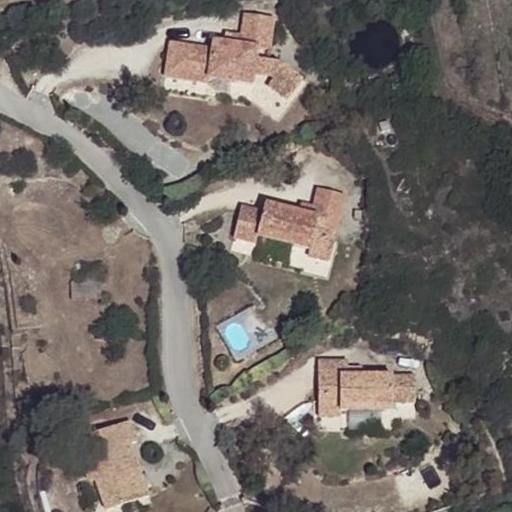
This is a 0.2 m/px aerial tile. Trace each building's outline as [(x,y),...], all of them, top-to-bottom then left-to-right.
[(166,48),(161,83),(204,89),(205,84),(249,91),(250,81),(253,65),(254,54),(266,57),(271,25),(241,20),(238,42),(236,52),(221,50),(210,49),(209,55),(166,48)] [(221,50),(236,52),(238,42),(223,39),(221,50)] [(275,69),(253,65),(250,81),(271,85),(266,90),(285,105),(299,86),(275,69)] [(405,197),(411,185),(409,180),(405,179),(401,181),(394,192),(405,197)] [(261,239),(313,252),(316,241),(337,245),(348,198),(321,191),(317,209),(315,219),(301,216),(269,208),(267,216),(245,210),(237,241),(259,247),(261,239)] [(301,216),(315,219),(317,209),(304,206),(301,216)] [(313,252),(312,260),(332,264),(337,245),(316,241),(313,252)] [(105,279),(74,279),(73,309),(105,309),(105,294),(105,279)] [(88,331),(88,342),(101,345),(101,333),(88,331)] [(350,364),(321,364),(321,401),(336,401),(336,402),(343,402),(343,413),(396,413),(396,405),(418,405),(418,378),(365,379),(350,379),(350,370),(350,364)] [(365,370),(350,370),(350,379),(365,379),(365,370)] [(343,402),(336,402),(336,401),(321,401),(322,420),(343,420),(343,413),(343,402)] [(125,428),(78,442),(85,462),(75,465),(83,488),(89,487),(96,511),(117,511),(142,504),(125,450),(131,449),(125,428)] [(62,447),(69,468),(75,465),(85,462),(78,442),(62,447)]
